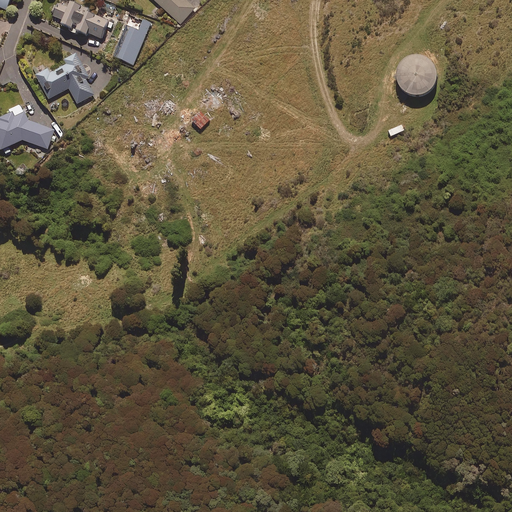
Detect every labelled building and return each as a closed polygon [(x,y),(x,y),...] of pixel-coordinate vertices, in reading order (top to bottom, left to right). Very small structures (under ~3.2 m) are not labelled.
[(0,0),(0,9),(7,12),(11,0),(0,0)] [(82,35),(88,38),(89,35),(102,41),(110,24),(91,15),(92,13),(63,0),(60,0),(53,17),(65,22),(63,27),(68,29),(70,33),(73,35),(77,36),(82,35)] [(153,0),(181,24),(195,8),(185,0),(153,0)] [(150,26),(130,18),(114,58),(134,66),(150,26)] [(90,79),(77,54),(65,61),(67,66),(51,75),(48,70),(36,77),(49,101),(70,90),(78,105),(94,96),(86,81),(90,79)] [(420,56),(410,56),(401,62),(397,71),(397,78),(399,85),(406,92),(416,95),(426,93),(434,86),(437,76),(434,66),(430,60),(420,56)] [(51,142),(54,143),(56,137),(53,136),(55,132),(29,122),(20,107),(11,112),(13,115),(0,122),(0,146),(4,154),(5,153),(7,157),(14,153),(12,149),(23,142),(48,151),(51,142)] [(210,122),(200,114),(193,123),(202,131),(210,122)]
